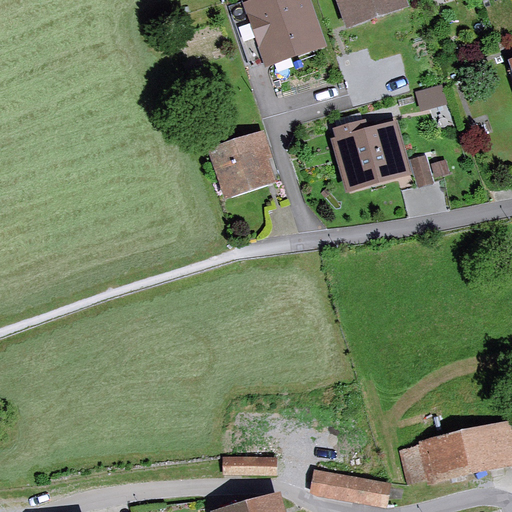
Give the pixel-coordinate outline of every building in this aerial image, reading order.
[(295,0),(248,0),(230,7),(250,65),(314,43),(301,6),(297,7),(295,0)] [(345,0),(352,18),(396,3),(394,0),(345,0)] [(363,126),(339,132),(353,182),(399,170),(390,134),(367,140),(363,126)] [(217,154),(229,190),(265,177),(254,142),(217,154)] [(411,161),(418,187),(432,183),(425,158),(411,161)] [(492,466),(491,465),(511,459),(511,426),(401,451),(408,483),(492,466)] [(224,459),(224,474),(271,475),(272,460),(224,459)] [(319,474),(315,495),(385,507),(388,486),(319,474)] [(281,511),(278,499),(247,507),(247,511),(281,511)]
